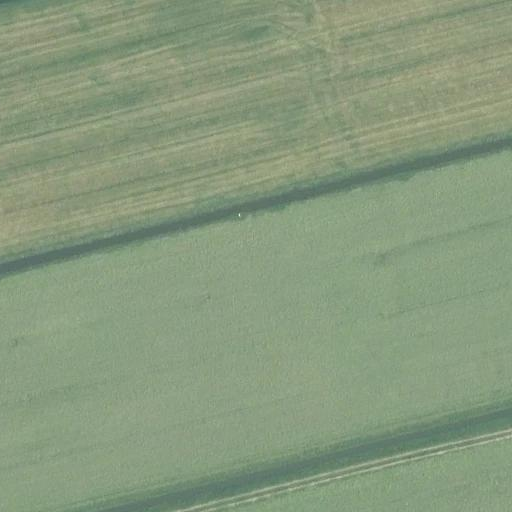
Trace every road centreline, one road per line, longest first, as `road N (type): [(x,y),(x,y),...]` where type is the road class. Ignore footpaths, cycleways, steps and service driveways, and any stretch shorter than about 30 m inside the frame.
road 1 (track): [(0,287),(511,159)]
road 2 (track): [(200,511),(511,434)]
